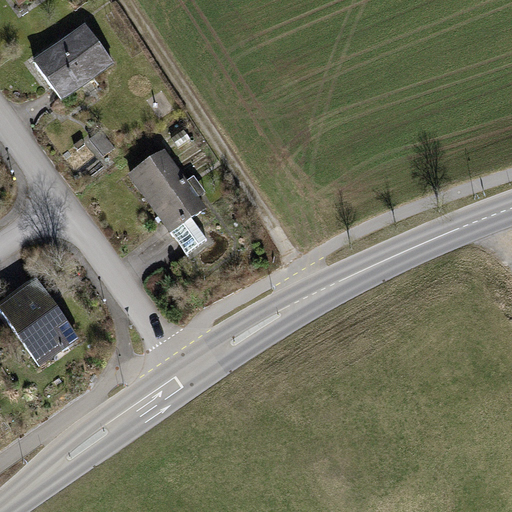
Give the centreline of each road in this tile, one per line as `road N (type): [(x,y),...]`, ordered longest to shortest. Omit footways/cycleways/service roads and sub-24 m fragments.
road 1 (tertiary): [(188,376),(316,293),(511,209)]
road 2 (track): [(125,0),(316,293)]
road 3 (tertiary): [(0,508),(188,376)]
road 4 (residential): [(188,376),(56,202)]
